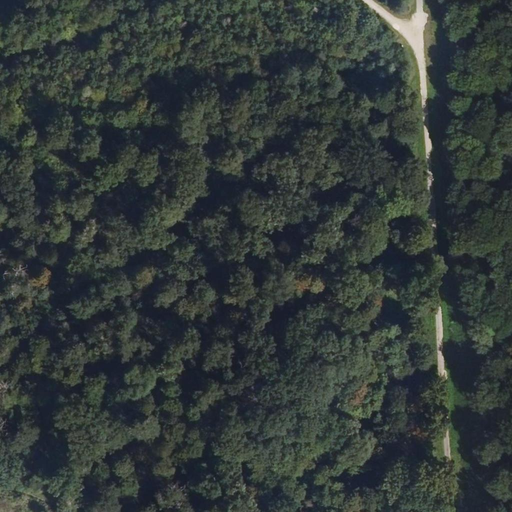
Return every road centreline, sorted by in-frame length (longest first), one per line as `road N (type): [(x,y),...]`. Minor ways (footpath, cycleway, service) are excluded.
road 1 (track): [(452,511),(419,57)]
road 2 (motorway): [(0,82),(100,67),(335,0)]
road 3 (motorway): [(220,0),(0,49)]
